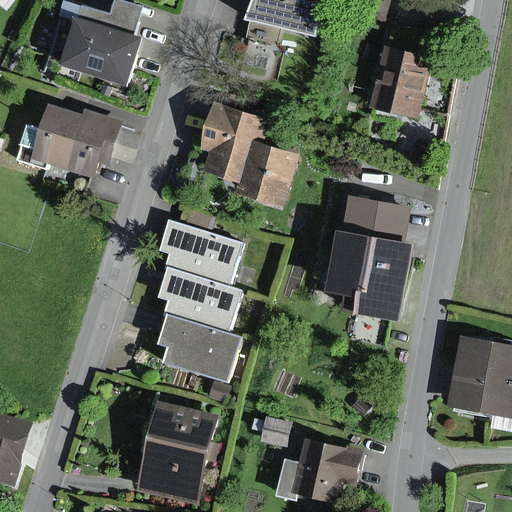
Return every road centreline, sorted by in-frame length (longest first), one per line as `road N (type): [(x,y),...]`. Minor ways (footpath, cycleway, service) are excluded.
road 1 (residential): [(42,511),(206,0)]
road 2 (residential): [(496,0),(405,511)]
